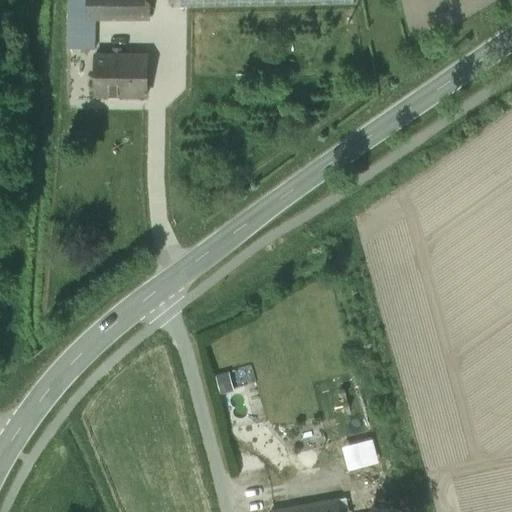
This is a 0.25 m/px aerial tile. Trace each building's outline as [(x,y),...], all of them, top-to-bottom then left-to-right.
[(70,0),(70,14),(95,13),(151,15),(151,0),(70,0)] [(95,13),(70,14),(69,45),(95,45),(95,13)] [(148,52),(94,52),(94,90),(147,91),(148,52)] [(222,389),(237,384),(231,365),(215,371),(222,389)] [(376,433),(345,441),(352,465),(382,457),(376,433)] [(377,509),(387,507),(385,492),(374,494),(377,509)] [(349,511),(346,494),(271,508),(271,511),(349,511)]
